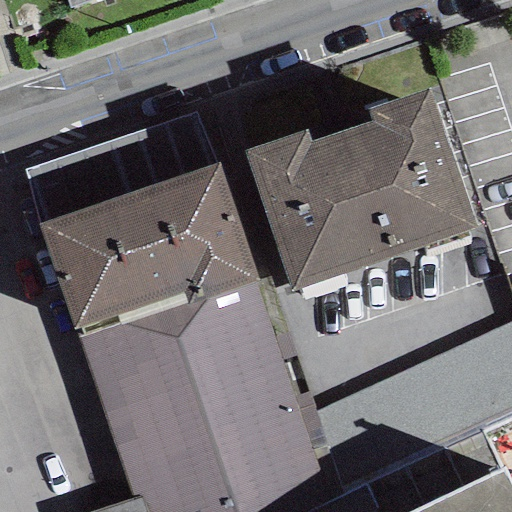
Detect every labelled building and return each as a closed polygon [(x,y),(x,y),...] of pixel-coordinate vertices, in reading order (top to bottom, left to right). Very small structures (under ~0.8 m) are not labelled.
[(64,0),(68,10),(96,0),(64,0)] [(243,152),(291,292),(299,289),(302,297),(346,281),(344,274),(423,247),(425,253),(470,238),(467,231),(476,228),(428,90),(368,111),(372,120),(310,142),(306,130),(243,152)] [(218,159),(38,222),(79,340),(253,280),(259,278),(218,159)] [(315,511),(330,506),(253,280),(79,340),(133,500),(142,498),(147,511),(315,511)] [(511,323),(315,413),(344,495),(511,411),(511,323)] [(511,511),(511,490),(501,468),(410,511),(511,511)]
